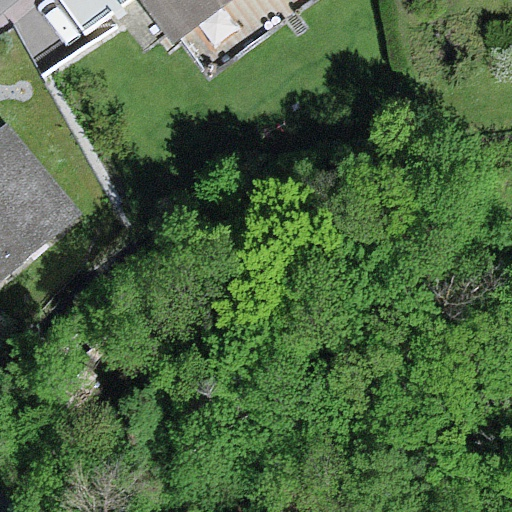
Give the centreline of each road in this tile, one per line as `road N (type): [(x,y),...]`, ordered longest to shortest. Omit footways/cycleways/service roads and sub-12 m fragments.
road 1 (track): [(511,363),(404,376),(116,351)]
road 2 (track): [(116,351),(0,471)]
